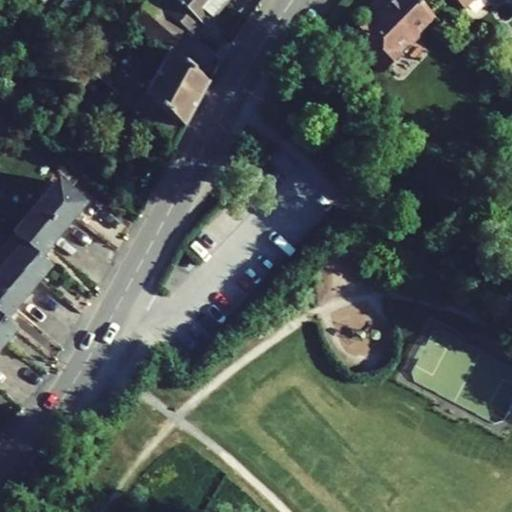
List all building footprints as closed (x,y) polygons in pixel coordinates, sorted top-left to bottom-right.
[(122,27),(141,5),(136,0),(133,0),(114,18),(122,27)] [(166,29),(178,40),(185,32),(161,11),(149,0),(144,0),(141,5),(122,27),(121,28),(126,32),(134,22),(147,34),(150,32),(152,31),(156,30),(160,29),(164,29),(166,29)] [(223,3),(219,0),(170,0),(161,11),(185,32),(193,38),(223,3)] [(433,16),(416,0),(391,0),(377,14),(377,17),(369,25),(365,21),(348,38),(383,72),(400,55),(397,53),(404,46),(410,45),(418,37),(418,31),(433,16)] [(452,0),(462,9),(471,0),(452,0)] [(185,32),(178,40),(166,29),(164,29),(160,29),(156,30),(152,31),(150,32),(147,34),(167,51),(206,84),(219,61),(193,38),(185,32)] [(144,96),(182,128),(206,84),(167,51),(143,95),(144,96)] [(173,144),(182,128),(144,96),(134,109),(173,144)] [(34,209),(61,232),(84,205),(56,182),(34,209)] [(22,245),(39,259),(61,232),(34,209),(11,236),(22,245)] [(0,271),(27,294),(49,267),(39,259),(22,245),(0,271)] [(0,318),(4,322),(27,294),(0,271),(0,318)] [(0,318),(0,347),(14,331),(4,322),(0,318)]
